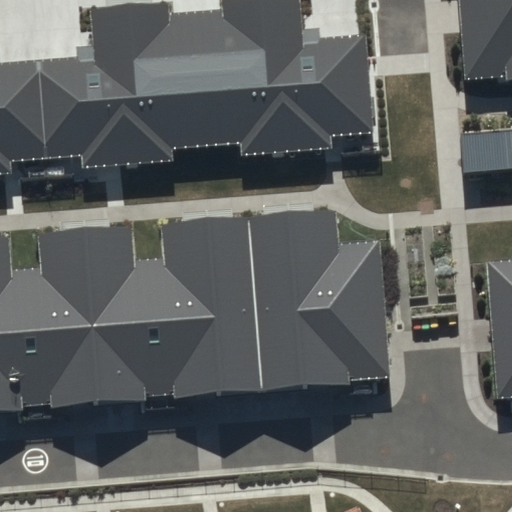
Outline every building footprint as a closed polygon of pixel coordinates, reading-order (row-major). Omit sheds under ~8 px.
[(511,0),(458,0),(465,84),(511,80),(511,0)] [(231,22),(199,24),(206,143),(248,141),(249,153),(327,149),(327,135),(368,133),(362,46),(315,49),(316,62),(297,63),(294,6),(230,10),(231,22)] [(83,69),(54,72),(61,155),(90,153),(91,167),(165,161),(164,147),(191,145),(182,24),(166,25),(165,15),(99,20),(103,80),(84,81),(83,69)] [(0,173),(7,173),(7,164),(47,161),(40,72),(0,74),(0,173)] [(2,248),(0,247),(0,420),(394,393),(384,252),(341,255),(339,221),(170,233),(172,270),(137,273),(134,238),(43,244),(46,281),(5,284),(2,248)] [(511,279),(495,281),(508,425),(511,424),(511,279)]
